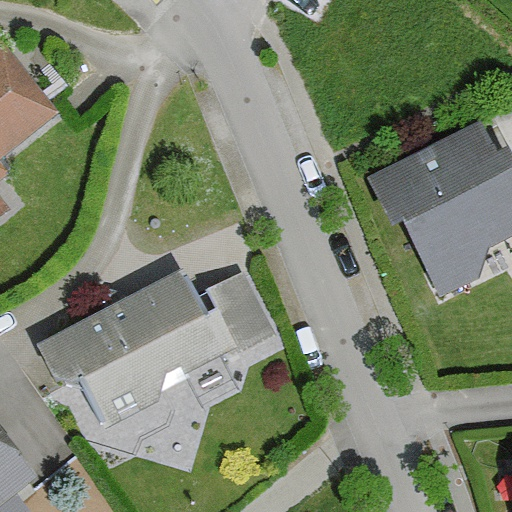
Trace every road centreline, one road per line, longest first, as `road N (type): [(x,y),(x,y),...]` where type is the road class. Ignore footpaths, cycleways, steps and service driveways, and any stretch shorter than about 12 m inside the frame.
road 1 (residential): [(285,206),(511,88)]
road 2 (residential): [(285,206),(375,424)]
road 3 (residential): [(205,24),(285,206)]
road 4 (residential): [(511,408),(375,424)]
